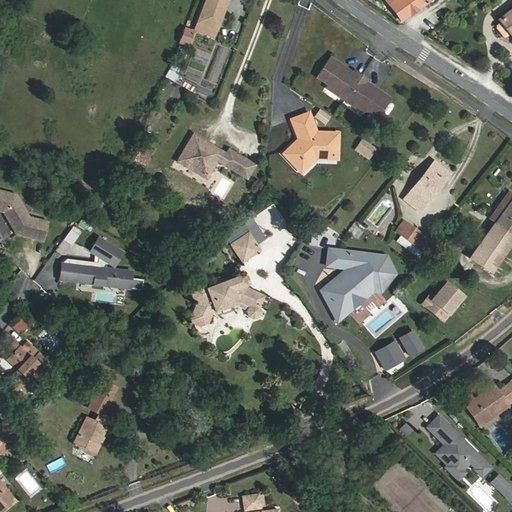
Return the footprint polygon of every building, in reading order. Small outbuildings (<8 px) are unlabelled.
[(205,0),(194,30),(214,37),(228,0),(205,0)] [(384,0),(400,21),(425,3),(422,0),(384,0)] [(506,32),(511,27),(511,8),(497,20),(498,21),(494,25),(493,28),(500,37),(506,32)] [(511,27),(506,32),(500,37),(503,37),(508,34),(509,35),(511,39),(511,27)] [(193,32),(184,28),(179,41),(188,44),(193,32)] [(328,54),(316,73),(327,80),(336,87),(335,90),(344,96),(353,102),(355,99),(365,106),(376,112),(389,93),(376,85),(374,86),(371,84),(371,81),(365,78),(367,75),(360,71),(353,66),(352,69),(346,66),(343,66),(341,65),(341,62),(328,54)] [(169,69),(166,77),(177,81),(180,73),(169,69)] [(311,158),(336,157),(335,135),(313,135),(305,115),(287,122),(293,139),(297,138),(299,142),(295,146),(293,144),(281,157),(296,172),(311,158)] [(227,156),(193,136),(177,164),(186,169),(188,165),(207,177),(216,163),(248,180),(255,167),(229,152),(227,156)] [(354,149),(370,160),(378,148),(363,137),(354,149)] [(336,161),(336,157),(311,158),(296,172),(299,176),(313,161),(336,161)] [(426,203),(449,174),(433,162),(410,190),(426,203)] [(205,180),(207,177),(188,165),(186,169),(205,180)] [(27,218),(14,195),(0,191),(0,211),(2,212),(14,234),(18,232),(23,233),(25,238),(40,242),(45,223),(27,218)] [(483,252),(497,263),(511,241),(511,195),(507,192),(489,218),(495,222),(469,258),(475,263),(483,252)] [(431,241),(403,220),(394,232),(424,252),(431,241)] [(249,232),(230,244),(243,264),(262,252),(249,232)] [(58,265),(56,281),(74,283),(74,279),(89,281),(89,285),(101,286),(101,283),(114,284),(114,288),(126,290),(128,273),(101,270),(98,269),(105,263),(113,267),(121,253),(97,239),(89,253),(97,258),(96,264),(64,260),(58,265)] [(339,252),(327,250),(325,267),(337,268),(339,252)] [(384,257),(339,252),(337,268),(349,270),(323,293),(338,321),(348,311),(342,298),(353,287),(369,289),(377,290),(393,274),(384,257)] [(489,273),(497,263),(483,252),(475,263),(489,273)] [(188,290),(195,306),(188,322),(200,327),(208,324),(213,314),(215,314),(234,306),(238,306),(239,303),(248,307),(247,312),(249,317),(253,319),(259,318),(261,313),(259,308),(262,306),(266,296),(247,288),(244,278),(239,277),(204,290),(202,285),(188,290)] [(353,287),(342,298),(348,311),(369,289),(353,287)] [(440,321),(461,298),(449,287),(442,295),(438,291),(430,300),(434,304),(428,311),(440,321)] [(428,311),(434,304),(430,300),(426,297),(420,304),(428,311)] [(397,338),(399,341),(413,334),(411,330),(397,338)] [(399,341),(408,356),(421,348),(413,334),(399,341)] [(21,346),(13,339),(6,346),(11,351),(5,358),(17,370),(21,373),(6,388),(16,397),(49,363),(26,340),(21,346)] [(373,352),(375,356),(394,345),(392,341),(373,352)] [(394,345),(375,356),(383,370),(402,359),(394,345)] [(2,385),(6,388),(21,373),(17,370),(2,385)] [(74,441),(95,452),(106,429),(109,430),(114,420),(103,414),(116,388),(102,381),(89,407),(99,412),(94,421),(86,417),(74,441)] [(480,427),(511,403),(511,385),(510,383),(498,391),(494,385),(474,399),(471,395),(463,401),(480,427)] [(438,415),(426,427),(443,444),(440,448),(441,449),(436,454),(447,465),(452,469),(461,469),(462,469),(469,462),(475,468),(474,469),(481,475),(490,466),(475,452),(474,453),(468,447),(469,446),(438,415)] [(9,417),(0,423),(7,433),(15,428),(9,417)] [(406,422),(399,428),(407,437),(414,430),(406,422)] [(445,466),(457,478),(464,471),(462,469),(461,469),(452,469),(447,465),(445,466)] [(511,484),(500,473),(490,482),(510,502),(511,499),(511,484)] [(0,511),(15,501),(0,482),(0,511)] [(252,504),(249,490),(232,492),(235,507),(252,504)]
